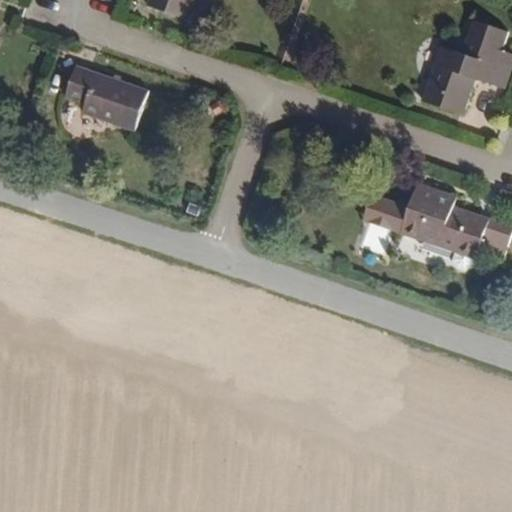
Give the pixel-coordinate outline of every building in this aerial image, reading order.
[(146,0),(145,3),(185,19),(191,0),(146,0)] [(473,78),(488,83),(505,33),(470,20),(458,54),(438,46),(421,99),(461,114),(473,78)] [(75,115),(128,132),(141,91),(68,66),(58,98),(78,105),(75,115)] [(453,273),(463,268),(479,219),(443,205),(445,196),(408,183),(402,200),(399,209),(390,232),(446,253),(443,261),(445,269),(453,273)] [(389,236),(390,232),(399,209),(387,203),(364,194),(353,220),(389,236)] [(387,203),(399,209),(402,200),(390,194),(387,203)]
